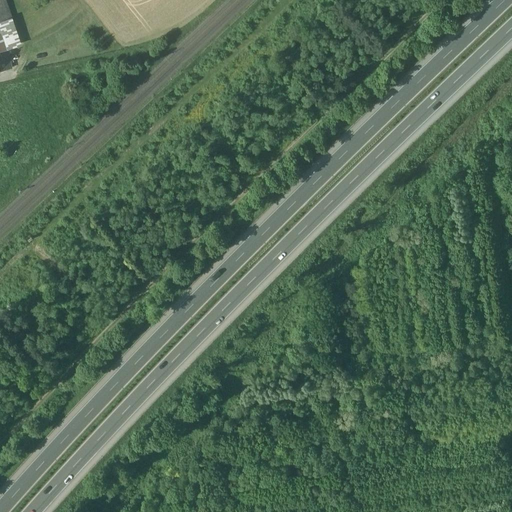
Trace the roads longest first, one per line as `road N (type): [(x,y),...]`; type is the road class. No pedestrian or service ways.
road 1 (motorway): [(502,0),(139,354),(0,505)]
road 2 (motorway): [(26,511),(511,21)]
road 3 (track): [(0,443),(438,0)]
